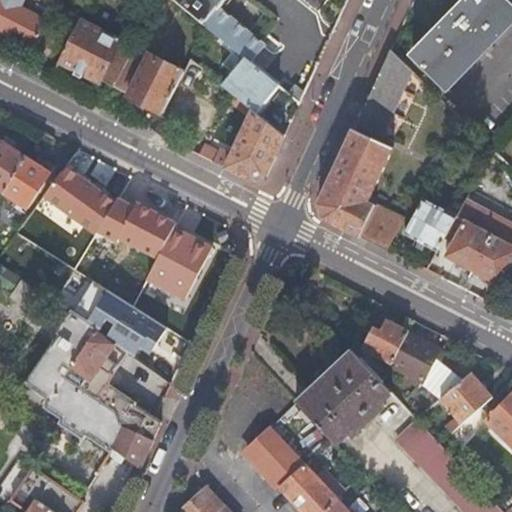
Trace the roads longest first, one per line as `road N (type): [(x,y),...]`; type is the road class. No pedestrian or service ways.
road 1 (residential): [(0,93),(278,236)]
road 2 (residential): [(278,236),(144,511)]
road 3 (residential): [(278,236),(511,353)]
road 4 (residential): [(387,0),(278,236)]
